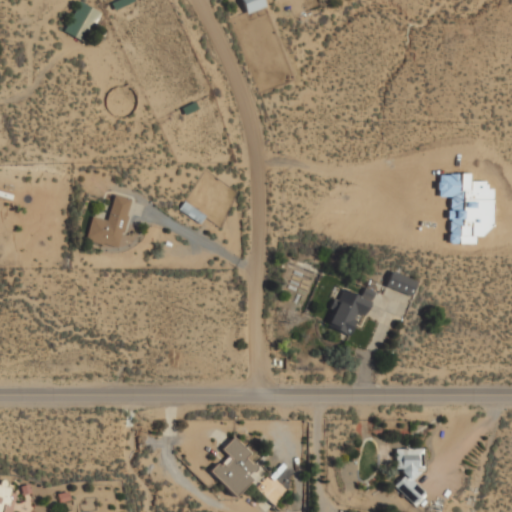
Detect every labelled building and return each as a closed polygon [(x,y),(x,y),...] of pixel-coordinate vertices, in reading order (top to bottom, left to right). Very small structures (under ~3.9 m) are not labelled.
[(64,33),(84,41),(97,10),(77,2),(64,33)] [(106,220),(90,216),(84,240),(117,248),(130,199),(112,195),(106,220)] [(410,296),(416,281),(389,271),(384,287),(410,296)] [(349,336),(357,314),(363,316),(370,297),(361,295),(361,296),(339,289),(332,309),(333,310),(326,328),(349,336)] [(259,470),(246,458),(250,454),(233,437),(220,450),(226,456),(209,473),(233,497),(259,470)] [(394,449),(395,469),(401,469),(401,505),(419,505),(419,473),(425,472),(424,449),(394,449)] [(254,488),(273,505),(287,490),(268,473),(254,488)] [(0,484),(0,511),(5,511),(9,486),(0,484)]
